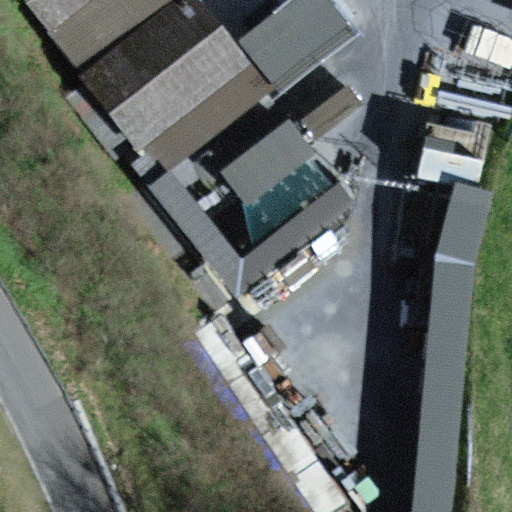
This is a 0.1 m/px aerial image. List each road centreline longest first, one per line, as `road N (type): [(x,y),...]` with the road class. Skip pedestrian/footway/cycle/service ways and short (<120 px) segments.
road 1 (residential): [(400,0),(384,84),(376,430)]
road 2 (tertiary): [(88,511),(0,342)]
